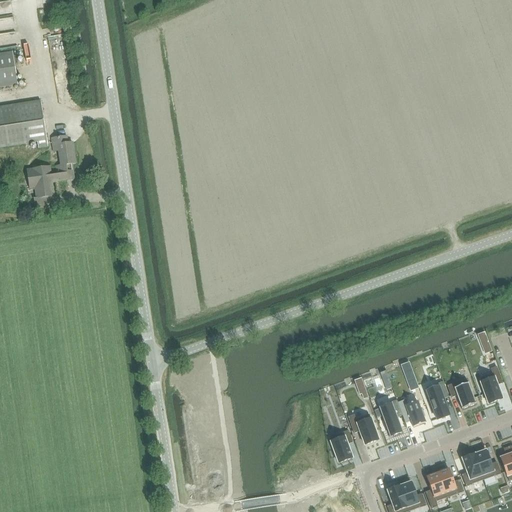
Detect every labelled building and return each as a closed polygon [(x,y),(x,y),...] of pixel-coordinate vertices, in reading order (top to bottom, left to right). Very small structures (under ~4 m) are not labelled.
[(0,88),(18,85),(12,52),(0,53),(0,88)] [(47,147),(46,143),(40,104),(0,110),(0,150),(37,144),(38,149),(47,147)] [(57,176),(73,174),(72,165),(76,164),(72,143),(67,144),(66,137),(51,139),(53,153),(58,152),(61,166),(56,166),(57,176)] [(74,180),(73,174),(57,176),(51,177),(50,168),(26,171),(29,190),(34,189),(36,199),(33,199),(35,209),(53,206),(52,197),(54,197),(52,183),(74,180)] [(485,336),(478,339),(483,350),(484,349),(486,354),(492,351),(485,336)] [(492,374),(479,379),(488,405),(502,400),(497,386),(502,384),(497,368),(491,370),(492,374)] [(356,381),(354,382),(359,395),(362,394),(364,400),(368,398),(361,379),(356,381)] [(466,380),(447,387),(451,398),(457,396),(462,410),(475,405),(466,380)] [(438,389),(427,393),(430,403),(428,403),(432,413),(434,412),(437,420),(449,416),(443,400),(449,398),(443,383),(437,385),(438,389)] [(392,405),(380,409),(384,421),(382,422),(385,430),(387,430),(390,437),(402,433),(396,418),(402,416),(398,404),(397,401),(391,403),(392,405)] [(404,401),(398,403),(405,424),(411,422),(413,428),(425,423),(423,417),(425,416),(422,409),(420,410),(417,402),(406,406),(404,401)] [(354,416),(348,418),(354,434),(360,432),(365,446),(378,441),(369,415),(356,420),(354,416)] [(348,432),(329,439),(338,464),(352,459),(347,445),(353,443),(348,432)] [(506,457),(500,459),(509,482),(511,480),(511,457),(508,448),(503,450),(506,457)] [(474,455),(483,481),(501,474),(496,463),(491,465),(486,452),(474,456),(474,455)] [(467,473),(461,476),(466,487),(483,481),(474,455),(462,459),(467,473)] [(448,469),(437,474),(447,499),(463,492),(459,481),(453,483),(448,469)] [(431,491),(425,493),(431,509),(437,507),(436,503),(447,499),(437,474),(426,478),(431,491)] [(399,487),(408,511),(409,511),(426,506),(422,495),(416,497),(411,483),(400,487),(399,487)] [(392,505),(387,507),(388,511),(408,511),(399,487),(387,491),(392,505)]
